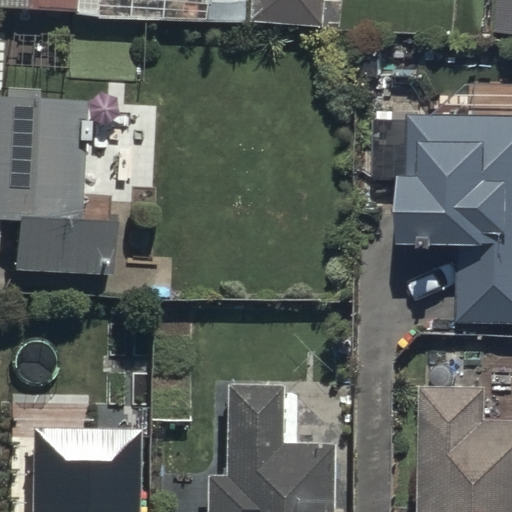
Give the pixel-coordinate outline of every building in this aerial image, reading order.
[(316,0),(239,0),(239,5),(315,12),(316,0)] [(453,0),(369,0),(369,20),(453,22),(453,0)] [(511,0),(491,0),(490,17),(511,18),(511,0)] [(0,84),(0,196),(7,197),(6,269),(108,270),(109,181),(75,181),(76,85),(0,84)] [(511,324),(511,119),(463,119),(402,119),(402,252),(463,252),(463,324),(511,324)] [(422,511),(511,511),(511,416),(488,416),(488,389),(425,388),(422,511)] [(334,511),(335,451),(284,451),(284,389),(228,389),(227,451),(227,482),(207,482),(206,511),(334,511)] [(136,511),(139,424),(28,421),(25,511),(136,511)]
